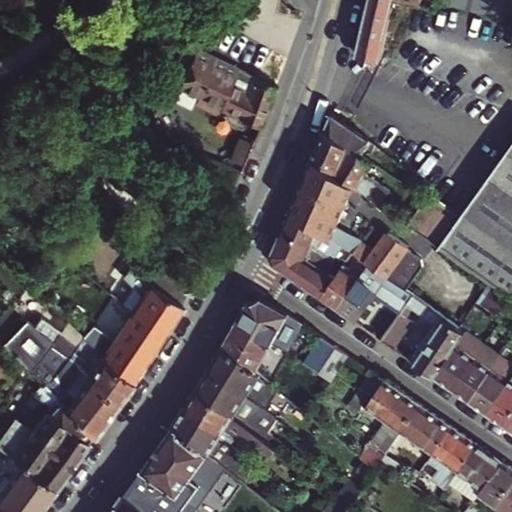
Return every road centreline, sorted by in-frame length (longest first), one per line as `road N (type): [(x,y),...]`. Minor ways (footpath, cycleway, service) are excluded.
road 1 (residential): [(511,448),(240,258)]
road 2 (secondary): [(240,258),(163,387),(73,511)]
road 3 (secondary): [(336,0),(297,131),(240,258)]
